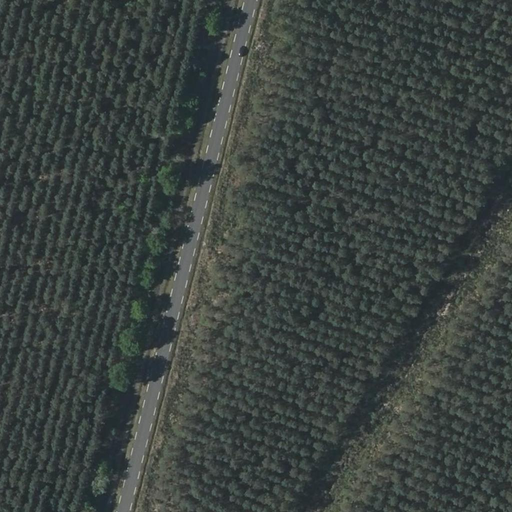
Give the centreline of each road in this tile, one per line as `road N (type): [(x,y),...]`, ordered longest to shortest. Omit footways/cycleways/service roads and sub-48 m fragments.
road 1 (secondary): [(247,0),(122,511)]
road 2 (track): [(511,201),(321,511)]
